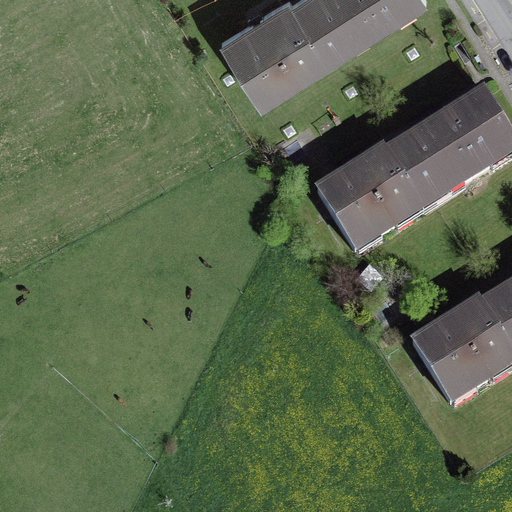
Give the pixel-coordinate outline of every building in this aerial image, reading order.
[(340,46),(310,0),(300,0),(292,5),(289,1),(223,42),(260,102),(300,77),(298,73),(340,46)] [(310,0),(340,46),(414,0),(310,0)] [(511,138),(485,95),(402,146),(435,198),(511,149),(511,138)] [(393,224),(435,198),(402,146),(387,156),(384,153),(318,194),(355,253),(396,228),(393,224)] [(511,289),(498,298),(511,320),(511,289)] [(488,376),(511,360),(511,320),(498,298),(482,308),(480,304),(413,346),(451,405),(491,379),(488,376)]
